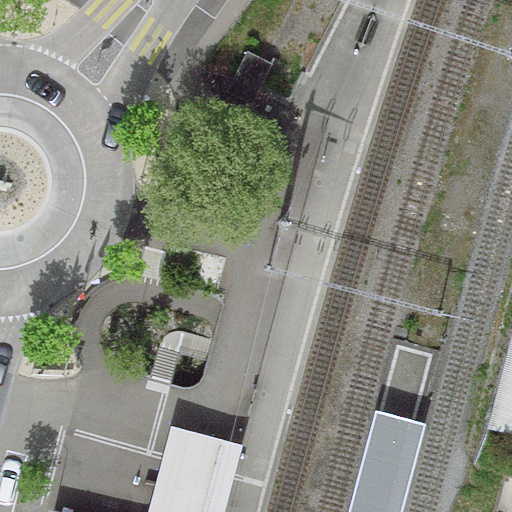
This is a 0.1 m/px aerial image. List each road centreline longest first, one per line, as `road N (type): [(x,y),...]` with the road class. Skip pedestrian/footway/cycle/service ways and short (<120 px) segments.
road 1 (secondary): [(0,287),(64,268),(106,208),(105,147),(71,97)]
road 2 (secondary): [(71,97),(146,0)]
